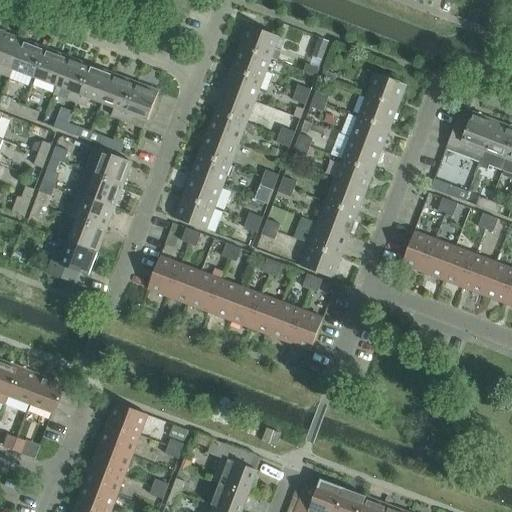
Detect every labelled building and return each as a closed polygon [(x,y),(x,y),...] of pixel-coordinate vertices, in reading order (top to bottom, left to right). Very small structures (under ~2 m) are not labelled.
[(241,47),(272,59),(277,61),(281,51),(276,49),(280,38),(249,26),(241,47)] [(24,40),(1,32),(0,34),(0,73),(11,78),(14,70),(13,70),(24,40)] [(323,61),(330,43),(319,39),(312,57),(323,61)] [(47,49),(24,40),(13,70),(14,70),(36,78),(47,49)] [(270,83),(273,73),(268,70),(272,59),(241,47),(233,69),(270,83)] [(47,49),(36,78),(58,87),(69,57),(47,49)] [(92,66),(69,57),(58,87),(70,91),(67,99),(78,103),(92,66)] [(304,72),(317,77),(320,69),(307,64),(304,72)] [(78,103),(87,106),(90,99),(103,104),(114,74),(92,66),(78,103)] [(256,102),(260,91),(266,94),(270,83),(233,69),(225,90),(256,102)] [(325,71),(322,78),(335,83),(338,76),(325,71)] [(111,116),(122,120),(136,83),(114,74),(103,104),(114,108),(111,116)] [(398,107),(407,86),(375,74),(367,96),(398,107)] [(160,92),(136,83),(122,120),(132,124),(135,116),(149,121),(160,92)] [(296,93),(309,98),(312,90),(299,86),(296,93)] [(256,102),(225,90),(217,112),(247,123),(256,102)] [(314,100),(327,105),(330,97),(317,92),(314,100)] [(309,98),(296,93),(293,101),(306,105),(309,98)] [(367,96),(359,117),(390,129),(398,107),(367,96)] [(327,105),(314,100),(311,107),(324,112),(327,105)] [(22,115),(25,107),(13,102),(10,111),(22,115)] [(85,127),(89,117),(53,103),(49,113),(85,127)] [(25,107),(22,115),(33,120),(36,111),(25,107)] [(247,123),(217,112),(209,133),(239,145),(247,123)] [(497,122),(474,114),(470,122),(459,118),(447,150),(463,156),(482,163),(497,122)] [(359,117),(351,138),(382,150),(390,129),(359,117)] [(55,128),(66,132),(70,124),(58,119),(55,128)] [(511,127),(497,122),(482,163),(480,167),(488,171),(490,165),(504,171),(511,149),(511,127)] [(66,132),(89,141),(92,132),(70,124),(66,132)] [(280,136),(293,141),(295,133),(283,128),(280,136)] [(89,141),(99,145),(111,149),(114,141),(92,132),(89,141)] [(239,145),(209,133),(200,154),(231,166),(239,145)] [(297,143),(310,148),(313,140),(300,135),(297,143)] [(293,141),(280,136),(277,143),(290,148),(293,141)] [(351,138),(343,160),(374,172),(382,150),(351,138)] [(252,139),(249,146),(259,150),(262,143),(252,139)] [(126,145),(114,141),(111,149),(123,154),(126,145)] [(34,143),(31,150),(40,153),(44,142),(34,143)] [(39,154),(48,157),(52,145),(44,142),(40,153),(39,154)] [(310,148),(297,143),(295,150),(308,155),(310,148)] [(52,159),(61,162),(65,163),(69,152),(57,147),(52,159)] [(273,148),(270,155),(281,160),(284,152),(273,148)] [(133,163),(96,149),(87,172),(124,186),(133,163)] [(48,157),(39,154),(35,165),(43,169),(48,157)] [(200,154),(192,176),(223,187),(231,166),(200,154)] [(61,162),(52,159),(48,171),(56,174),(61,162)] [(343,160),(335,181),(366,193),(374,172),(343,160)] [(264,179),(276,184),(280,176),(267,171),(264,179)] [(124,186),(87,172),(78,195),(115,209),(124,186)] [(456,175),(453,186),(471,189),(474,179),(456,175)] [(215,209),(223,187),(192,176),(184,197),(215,209)] [(281,186),(294,190),(297,183),(284,178),(281,186)] [(276,184),(264,179),(261,186),(274,191),(276,184)] [(358,214),(366,193),(335,181),(327,202),(358,214)] [(426,215),(437,218),(446,185),(435,182),(426,215)] [(470,192),(451,185),(447,195),(466,202),(470,192)] [(294,190),(281,186),(279,193),(292,198),(294,190)] [(27,187),(22,198),(22,199),(31,202),(35,190),(27,187)] [(35,204),(44,207),(48,208),(52,197),(40,192),(35,204)] [(115,209),(78,195),(70,217),(78,220),(107,231),(115,209)] [(22,199),(22,198),(19,197),(13,213),(25,217),(31,202),(22,199)] [(184,197),(176,219),(207,231),(215,209),(184,197)] [(489,211),(492,202),(481,198),(477,206),(489,211)] [(446,215),(451,202),(443,199),(438,212),(446,215)] [(350,236),(358,214),(327,202),(319,224),(350,236)] [(451,202),(446,215),(453,218),(458,205),(451,202)] [(492,202),(489,211),(501,215),(504,207),(492,202)] [(44,207),(35,204),(31,215),(39,219),(44,207)] [(248,221),(260,226),(263,219),(251,214),(248,221)] [(487,231),(492,218),(484,215),(479,228),(487,231)] [(492,218),(487,231),(494,234),(499,221),(492,218)] [(107,231),(78,220),(69,241),(69,242),(98,253),(107,231)] [(265,228),(278,233),(281,225),(268,220),(265,228)] [(260,226),(248,221),(245,229),(258,234),(260,226)] [(342,257),(350,236),(319,224),(311,245),(342,257)] [(278,233),(265,228),(262,236),(275,240),(278,233)] [(190,245),(195,232),(187,229),(182,242),(190,245)] [(244,230),(239,243),(252,248),(257,235),(244,230)] [(195,232),(190,245),(197,247),(202,235),(195,232)] [(436,241),(415,233),(403,266),(424,274),(436,241)] [(90,276),(98,253),(69,242),(69,241),(62,239),(49,274),(77,284),(81,273),(90,276)] [(424,274),(444,282),(457,249),(436,241),(424,274)] [(230,260),(235,247),(227,245),(223,257),(230,260)] [(333,279),(342,257),(311,245),(302,267),(333,279)] [(235,247),(230,260),(237,263),(242,250),(235,247)] [(444,282),(464,289),(477,256),(457,249),(444,282)] [(464,289),(484,297),(497,264),(477,256),(464,289)] [(149,290),(170,299),(182,265),(161,257),(149,290)] [(270,276),(275,263),(268,260),(263,273),(270,276)] [(275,263),(270,276),(278,278),(283,266),(275,263)] [(484,297),(504,305),(511,285),(511,269),(497,264),(484,297)] [(170,299),(190,306),(202,273),(182,265),(170,299)] [(190,306),(210,314),(222,281),(202,273),(190,306)] [(311,291),(315,278),(308,275),(303,288),(311,291)] [(315,278),(311,291),(318,294),(323,281),(315,278)] [(210,314),(230,322),(242,288),(222,281),(210,314)] [(230,322),(250,329),(263,296),(242,288),(230,322)] [(250,329),(270,337),(283,304),(263,296),(250,329)] [(270,337),(290,345),(303,311),(283,304),(270,337)] [(324,319),(303,311),(290,345),(311,353),(324,319)] [(0,404),(4,406),(7,398),(6,398),(17,368),(0,361),(0,404)] [(29,406),(40,377),(17,368),(6,398),(7,398),(29,406)] [(29,406),(51,415),(62,385),(40,377),(29,406)] [(140,437),(148,416),(115,404),(108,425),(140,437)] [(108,425),(100,445),(133,457),(140,437),(108,425)] [(178,427),(173,440),(186,445),(191,432),(178,427)] [(267,430),(263,442),(277,447),(281,435),(267,430)] [(12,451),(16,439),(8,436),(3,448),(12,451)] [(25,442),(16,439),(12,451),(20,455),(25,442)] [(169,447),(182,452),(184,445),(171,440),(169,447)] [(249,495),(258,472),(249,468),(253,457),(213,442),(208,456),(220,461),(212,482),(220,484),(220,485),(221,484),(249,495)] [(125,477),(133,457),(100,445),(92,465),(125,477)] [(182,452),(169,447),(166,455),(179,460),(182,452)] [(181,469),(189,472),(194,460),(185,457),(181,469)] [(117,497),(125,477),(92,465),(85,485),(117,497)] [(172,491),(181,494),(185,483),(177,480),(172,491)] [(153,488),(167,492),(169,486),(156,481),(153,488)] [(335,511),(344,489),(321,481),(317,490),(306,486),(301,500),(293,498),(287,511),(335,511)] [(220,485),(212,506),(227,511),(243,511),(249,495),(221,484),(220,485)] [(94,511),(111,511),(117,497),(85,485),(77,506),(94,511)] [(167,492),(153,488),(151,496),(164,500),(167,492)] [(361,511),(367,498),(344,489),(335,511),(361,511)] [(181,494),(172,491),(168,503),(176,506),(181,494)] [(361,511),(387,511),(389,506),(367,498),(361,511)]
